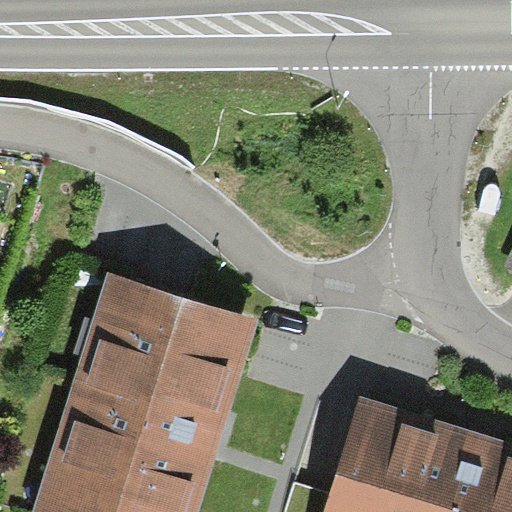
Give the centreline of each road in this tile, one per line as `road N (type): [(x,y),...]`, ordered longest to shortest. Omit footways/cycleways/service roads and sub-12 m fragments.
road 1 (residential): [(0,135),(42,140),(160,182),(212,211),(285,273),(380,291),(434,283)]
road 2 (primary): [(443,16),(0,28)]
road 3 (residential): [(434,283),(428,153),(443,16)]
